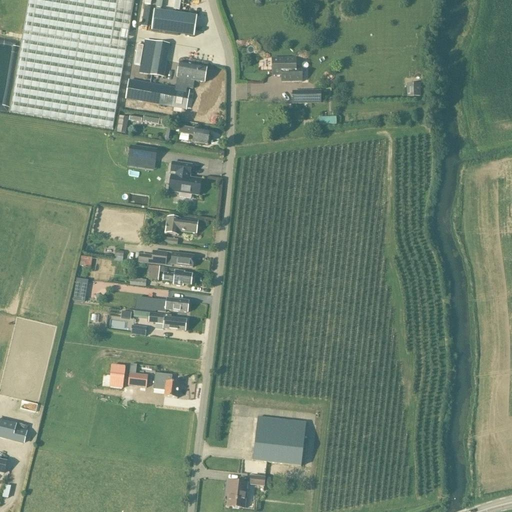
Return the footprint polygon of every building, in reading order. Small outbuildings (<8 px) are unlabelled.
[(28,0),(10,113),(113,130),(134,0),(28,0)] [(193,38),(196,18),(154,12),(151,32),(193,38)] [(156,43),(151,76),(163,78),(169,45),(156,43)] [(295,68),(295,59),(271,59),(272,76),(281,76),(281,83),(301,82),(301,68),(295,68)] [(177,87),(176,90),(186,91),(186,88),(192,89),(193,82),(204,83),(206,68),(179,64),(177,79),(177,80),(176,87),(177,87)] [(129,81),(126,99),(174,108),(184,110),(185,109),(184,109),(187,92),(187,93),(188,92),(186,91),(176,90),(129,81)] [(408,85),(408,97),(420,96),(420,85),(408,85)] [(292,92),(292,103),(313,103),(313,92),(292,92)] [(125,135),(128,119),(119,117),(117,134),(125,135)] [(143,118),(142,123),(158,126),(159,120),(143,118)] [(208,142),(209,142),(210,139),(208,138),(209,132),(180,127),(179,134),(193,136),(192,142),(207,145),(208,142)] [(166,131),(164,140),(168,141),(171,141),(173,132),(170,132),(166,131)] [(155,162),(156,151),(130,147),(129,158),(155,162)] [(189,179),(191,166),(172,163),(171,173),(176,173),(175,177),(172,193),(179,194),(178,198),(190,199),(191,196),(198,197),(200,181),(189,179)] [(178,232),(196,235),(197,223),(167,218),(165,235),(177,236),(178,232)] [(164,245),(177,247),(178,240),(165,239),(164,245)] [(139,258),(138,264),(166,267),(167,254),(153,252),(152,257),(152,259),(139,258)] [(167,254),(166,267),(172,268),(172,267),(192,269),(193,257),(167,254)] [(158,281),(159,273),(166,274),(167,269),(151,267),(149,280),(158,281)] [(164,274),(163,283),(174,284),(173,286),(182,287),(182,285),(190,286),(191,276),(184,275),(184,273),(175,272),(175,275),(164,274)] [(75,301),(86,302),(88,279),(77,279),(75,301)] [(146,281),(130,280),(130,286),(145,288),(146,281)] [(155,312),(166,314),(166,312),(187,314),(188,302),(167,300),(162,300),(162,301),(156,301),(155,312)] [(149,320),(148,323),(163,324),(163,330),(184,332),(186,321),(170,319),(171,316),(150,313),(149,314),(149,320)] [(130,335),(145,337),(147,328),(132,326),(130,335)] [(113,366),(110,388),(121,389),(124,367),(113,366)] [(153,391),(165,392),(164,398),(177,399),(178,384),(171,383),(171,376),(154,375),(153,391)] [(134,379),(135,376),(129,376),(127,388),(146,389),(147,381),(134,379)] [(253,462),(301,467),(306,424),(257,419),(253,462)] [(15,425),(0,421),(0,438),(23,444),(26,433),(14,430),(15,425)] [(249,486),(264,487),(265,478),(251,477),(249,486)] [(227,508),(244,510),(247,485),(228,482),(227,493),(229,493),(227,508)]
